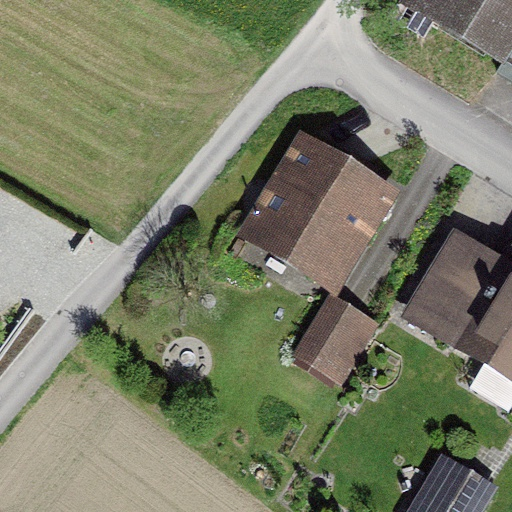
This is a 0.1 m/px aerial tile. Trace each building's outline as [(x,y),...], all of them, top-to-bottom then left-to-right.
[(511,0),(408,0),(406,5),(511,69),(511,0)] [(247,233),(331,285),(382,201),(299,150),(247,233)] [(511,276),(453,240),(412,309),(511,369),(511,276)] [(338,383),(369,332),(329,307),(298,358),(338,383)] [(410,511),(475,511),(486,494),(455,476),(435,509),(418,499),(410,511)]
